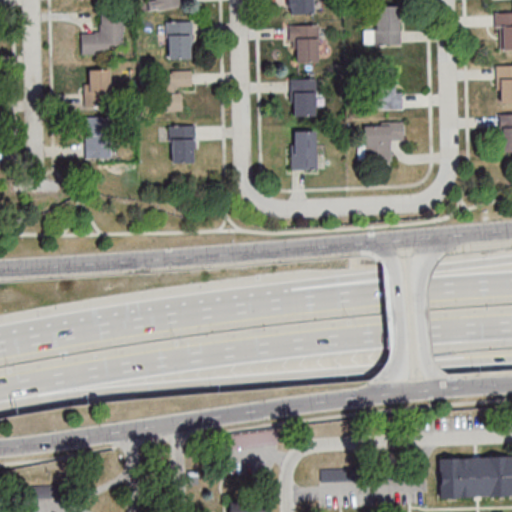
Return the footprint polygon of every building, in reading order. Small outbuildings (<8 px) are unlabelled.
[(399,43),(399,6),(364,6),(364,43),(399,43)] [(500,28),(500,49),(511,49),(511,11),(495,11),(495,28),(500,28)] [(122,44),(121,16),(100,16),(100,32),(80,32),(81,54),(109,54),(109,44),(122,44)] [(191,58),(191,20),(167,20),(167,58),(191,58)] [(317,24),(290,24),(290,61),(317,61),(317,24)] [(511,64),(497,64),(497,102),(511,102),(511,64)] [(371,108),(401,108),(401,87),(396,87),(396,68),(371,68),(371,108)] [(84,104),(107,104),(107,95),(111,95),(111,69),(84,69),(84,104)] [(180,110),(180,88),(190,88),(190,70),(160,70),(160,110),(180,110)] [(292,80),(292,116),(314,116),(314,80),(292,80)] [(511,150),(511,112),(500,113),(500,150),(511,150)] [(84,158),(109,158),(109,117),(84,117),(84,158)] [(363,161),(391,161),(391,140),(402,140),(402,122),(363,121),(363,161)] [(194,125),(169,125),(169,162),(194,162),(194,125)] [(291,169),(315,169),(315,130),(291,130),(291,169)] [(511,454),(438,456),(438,496),(511,494),(511,454)] [(228,511),(268,511),(269,502),(229,502),(228,511)]
